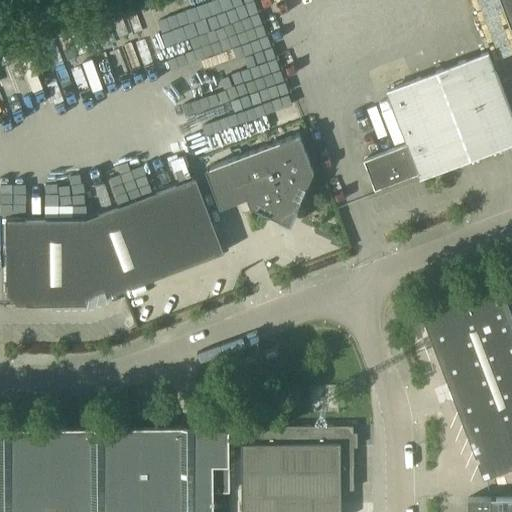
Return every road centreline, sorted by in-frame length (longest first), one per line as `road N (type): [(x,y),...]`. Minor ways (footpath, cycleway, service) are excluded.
road 1 (unclassified): [(0,384),(129,372),(347,286)]
road 2 (unclassified): [(399,511),(399,429),(347,286)]
road 3 (unknown): [(0,142),(45,115),(183,65)]
road 4 (unclassified): [(347,286),(511,226)]
